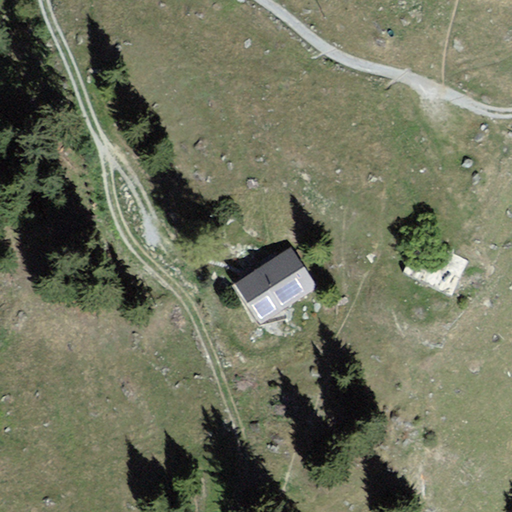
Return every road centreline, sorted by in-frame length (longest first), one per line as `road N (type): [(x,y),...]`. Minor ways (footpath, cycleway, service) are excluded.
road 1 (track): [(239,511),(241,434),(202,324),(187,295),(127,239),(44,0)]
road 2 (track): [(511,113),(499,117),(341,56),(260,0)]
